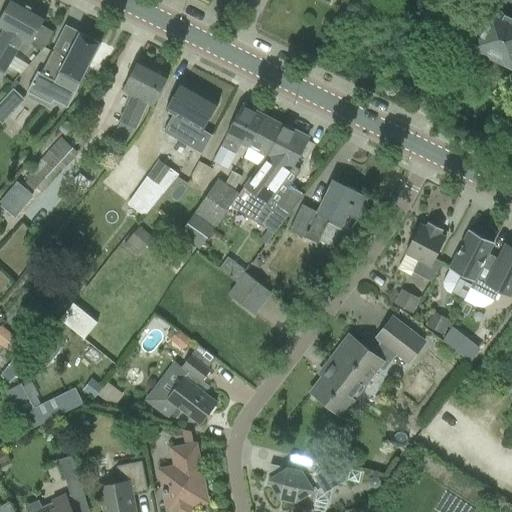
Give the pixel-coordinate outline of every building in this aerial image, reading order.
[(43,52),(54,32),(42,25),(47,16),(18,0),(11,0),(0,21),(0,26),(4,30),(0,37),(0,71),(4,74),(23,40),(43,52)] [(511,0),(495,0),(474,46),(511,64),(511,0)] [(53,51),(41,74),(38,73),(29,92),(53,105),(55,100),(69,107),(101,43),(79,32),(66,58),(53,51)] [(154,106),(169,76),(138,60),(123,90),(132,95),(119,121),(120,122),(133,128),(135,128),(147,103),(154,106)] [(203,131),(219,103),(182,82),(165,110),(183,120),(174,137),(168,148),(186,158),(202,130),(203,131)] [(0,100),(0,120),(2,123),(25,98),(13,86),(0,100)] [(242,143),(249,147),(265,116),(243,104),(227,135),(213,161),(228,169),(242,143)] [(265,116),(249,147),(267,156),(268,157),(284,126),(265,116)] [(128,139),(133,128),(120,122),(115,133),(128,139)] [(267,156),(260,165),(245,186),(239,195),(231,206),(262,226),(268,230),(260,240),(266,245),(288,213),(277,205),(270,199),(292,169),(308,138),(284,126),(268,157),(267,156)] [(26,177),(28,179),(25,182),(34,190),(37,187),(43,192),(79,153),(61,137),(26,177)] [(33,138),(27,145),(32,149),(38,142),(33,138)] [(178,175),(159,159),(128,204),(144,216),(178,175)] [(358,220),(368,206),(366,196),(333,179),(318,212),(302,204),(289,230),(306,238),(307,237),(317,243),(316,247),(330,219),(343,226),(348,215),(358,220)] [(231,206),(239,195),(218,180),(206,197),(227,212),(231,206)] [(16,211),(29,196),(13,183),(1,198),(16,211)] [(227,212),(206,197),(195,212),(194,214),(215,228),(216,227),(227,212)] [(435,257),(445,237),(440,234),(442,229),(429,222),(426,228),(421,225),(414,238),(411,239),(407,247),(408,250),(398,269),(411,276),(413,272),(432,282),(442,262),(435,257)] [(140,226),(128,240),(141,251),(153,237),(140,226)] [(451,294),(464,301),(471,288),(470,287),(488,253),(494,242),(488,239),(487,234),(480,231),(476,233),(470,230),(450,269),(461,275),(451,294)] [(470,287),(471,288),(494,300),(500,290),(510,295),(511,291),(511,247),(506,244),(499,259),(488,253),(470,287)] [(84,285),(88,273),(73,268),(69,281),(72,282),(84,285)] [(246,273),(237,284),(229,295),(254,314),(271,292),(246,273)] [(80,295),(87,286),(84,285),(72,282),(70,290),(80,295)] [(402,290),(400,292),(394,304),(413,314),(420,299),(402,290)] [(72,304),(60,295),(53,304),(64,314),(72,304)] [(433,313),(426,327),(443,335),(450,321),(433,313)] [(424,342),(393,317),(377,338),(381,341),(372,353),(350,336),(329,362),(334,366),(313,393),(340,414),(352,398),(356,401),(361,397),(364,393),(366,387),(363,384),(381,360),(390,348),(408,363),(424,342)] [(20,343),(1,328),(0,329),(0,343),(11,353),(20,343)] [(453,328),(443,341),(457,351),(467,338),(453,328)] [(48,337),(26,365),(40,376),(62,348),(48,337)] [(208,369),(191,356),(183,366),(176,361),(145,401),(168,419),(171,415),(177,407),(182,410),(200,424),(217,402),(196,386),(201,380),(203,381),(211,371),(208,369)] [(16,357),(0,376),(10,384),(25,364),(16,357)] [(93,381),(85,391),(94,398),(102,387),(93,381)] [(5,392),(17,416),(26,433),(83,405),(75,388),(34,408),(21,384),(5,392)] [(177,407),(171,415),(176,418),(182,410),(177,407)] [(67,421),(65,426),(66,430),(71,433),(76,431),(79,427),(77,422),(73,419),(67,421)] [(205,491),(196,445),(194,445),(191,432),(182,430),(185,447),(173,449),(176,466),(160,469),(167,503),(170,502),(172,511),(191,511),(190,505),(202,503),(200,492),(205,491)] [(0,451),(0,468),(11,463),(4,450),(0,451)] [(83,490),(78,475),(72,456),(59,460),(71,495),(83,490)] [(103,511),(136,511),(133,494),(148,491),(142,461),(117,466),(120,483),(99,487),(103,511)] [(315,474),(313,474),(288,468),(283,471),(280,466),(271,464),(266,485),(273,487),(280,499),(295,502),(296,501),(299,505),(299,506),(313,509),(317,492),(324,494),(347,480),(350,470),(323,463),(321,471),(315,474)] [(73,511),(66,496),(53,501),(42,506),(39,499),(25,506),(28,511),(73,511)] [(15,511),(9,501),(0,506),(0,511),(15,511)]
